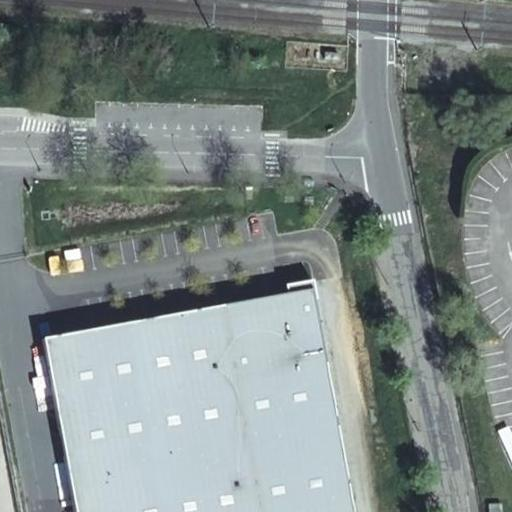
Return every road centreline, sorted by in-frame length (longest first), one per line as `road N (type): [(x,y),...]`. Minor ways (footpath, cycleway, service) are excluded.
road 1 (unknown): [(3,329),(283,249),(307,253),(317,266),(343,398),(358,511)]
road 2 (residential): [(0,150),(380,154)]
road 3 (residential): [(380,154),(457,511)]
road 4 (unknown): [(3,329),(42,511)]
road 5 (residential): [(374,0),(380,154)]
